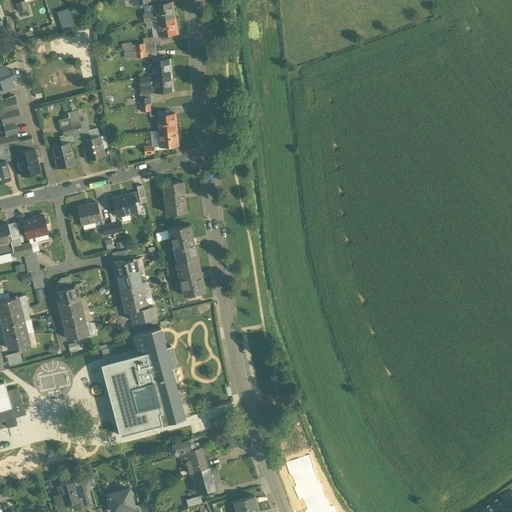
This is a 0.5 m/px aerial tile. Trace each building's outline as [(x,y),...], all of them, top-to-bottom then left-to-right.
[(25,0),(17,3),(19,12),(29,9),(26,1),(25,0)] [(172,2),(154,5),(157,20),(175,17),(172,2)] [(175,17),(157,20),(160,36),(178,33),(175,17)] [(65,18),(56,20),(58,29),(68,27),(65,18)] [(155,41),(144,42),(144,43),(144,49),(145,49),(156,48),(155,41)] [(156,48),(145,49),(146,56),(157,55),(156,48)] [(170,58),(152,60),(153,76),(171,74),(170,58)] [(13,80),(8,82),(4,73),(9,71),(7,65),(2,67),(0,67),(0,80),(3,92),(16,86),(13,80)] [(9,71),(4,73),(8,82),(13,80),(17,78),(13,70),(9,71)] [(153,76),(140,77),(142,92),(142,93),(151,92),(173,90),(171,74),(153,76)] [(151,92),(142,93),(142,92),(140,92),(141,104),(150,103),(152,103),(151,92)] [(3,99),(0,100),(0,110),(6,135),(17,133),(14,121),(21,120),(14,95),(3,99)] [(175,113),(157,115),(158,130),(176,129),(175,113)] [(59,120),(63,135),(65,136),(74,133),(70,117),(59,120)] [(176,129),(158,130),(160,146),(178,144),(176,129)] [(17,133),(6,135),(9,147),(15,146),(14,142),(19,141),(17,133)] [(6,135),(0,136),(0,149),(2,149),(9,147),(6,135)] [(100,135),(84,139),(86,150),(85,151),(87,160),(105,155),(100,135)] [(19,141),(14,142),(15,146),(16,151),(23,176),(40,172),(32,138),(19,141)] [(70,143),(54,147),(56,158),(55,158),(57,167),(75,163),(70,143)] [(9,147),(2,149),(6,161),(12,159),(9,147)] [(0,181),(10,179),(6,161),(2,149),(0,149),(0,181)] [(116,149),(109,149),(111,162),(118,162),(116,149)] [(183,181),(164,183),(168,214),(187,212),(183,181)] [(133,194),(122,197),(122,196),(113,198),(117,215),(122,214),(130,212),(137,210),(133,194)] [(98,203),(87,205),(87,204),(78,206),(82,224),(83,224),(85,232),(102,228),(102,225),(103,225),(98,203)] [(130,212),(122,214),(123,221),(131,219),(130,212)] [(44,216),(33,218),(24,220),(28,237),(48,232),(44,216)] [(121,221),(111,223),(113,233),(123,230),(121,221)] [(156,235),(165,233),(163,221),(154,223),(156,235)] [(16,222),(9,224),(12,238),(20,236),(16,222)] [(103,225),(102,225),(102,228),(104,235),(113,233),(111,223),(103,225)] [(8,224),(0,225),(0,254),(14,251),(11,241),(13,241),(12,238),(9,224),(8,224)] [(190,224),(171,229),(173,238),(172,238),(174,246),(175,246),(177,254),(176,254),(178,262),(197,258),(198,258),(190,224)] [(48,232),(28,237),(30,243),(31,242),(38,241),(50,238),(48,232)] [(20,236),(12,238),(13,241),(11,241),(14,251),(15,257),(24,255),(22,245),(20,236)] [(33,252),(36,251),(40,250),(38,241),(31,242),(33,252)] [(24,255),(34,252),(33,252),(31,242),(30,243),(22,245),(24,255)] [(112,253),(114,258),(127,255),(126,250),(112,253)] [(24,255),(28,272),(31,271),(40,269),(36,251),(33,252),(34,252),(24,255)] [(139,271),(144,269),(141,258),(134,259),(135,265),(137,264),(139,271)] [(205,291),(197,258),(177,263),(180,271),(179,271),(185,296),(205,291)] [(134,259),(115,264),(118,276),(139,271),(137,264),(135,265),(134,259)] [(40,269),(31,271),(32,277),(42,275),(40,269)] [(142,283),(147,281),(144,269),(139,271),(142,283)] [(24,282),(33,280),(32,277),(31,271),(28,272),(22,274),(24,282)] [(139,271),(118,276),(120,288),(142,283),(139,271)] [(33,280),(34,283),(43,281),(42,275),(32,277),(33,280)] [(43,281),(34,283),(35,289),(45,286),(43,281)] [(147,306),(151,305),(154,304),(148,281),(147,281),(142,283),(144,294),(147,306)] [(142,283),(120,288),(123,299),(144,294),(142,283)] [(75,287),(56,291),(59,303),(80,298),(79,291),(77,292),(75,287)] [(144,294),(123,299),(126,311),(136,309),(147,306),(144,294)] [(27,295),(17,297),(18,302),(20,302),(22,308),(28,307),(29,307),(27,295)] [(80,298),(83,310),(89,308),(85,295),(80,298)] [(9,299),(0,301),(0,312),(0,314),(22,308),(20,302),(18,302),(17,297),(9,299)] [(80,298),(59,303),(62,315),(83,310),(80,298)] [(147,306),(136,309),(139,320),(143,319),(153,316),(151,305),(147,306)] [(31,319),(28,307),(22,308),(24,320),(31,319)] [(22,308),(0,314),(3,325),(24,320),(22,308)] [(83,310),(86,321),(92,320),(89,308),(83,310)] [(83,310),(62,315),(65,326),(86,321),(83,310)] [(115,314),(108,316),(110,324),(117,322),(115,314)] [(31,319),(24,320),(27,332),(34,330),(31,319)] [(24,320),(3,325),(6,337),(27,332),(24,320)] [(86,321),(65,326),(68,339),(86,334),(89,334),(86,321)] [(95,323),(86,321),(89,334),(86,334),(87,337),(98,334),(95,323)] [(140,354),(102,363),(121,434),(185,418),(171,367),(176,366),(171,345),(166,346),(161,329),(136,336),(140,354)] [(27,332),(6,337),(9,349),(30,344),(27,332)] [(34,333),(27,332),(30,344),(31,347),(37,346),(34,333)] [(68,344),(70,350),(78,348),(77,342),(68,344)] [(20,351),(6,354),(9,365),(23,362),(20,351)] [(5,381),(0,382),(0,421),(7,419),(15,417),(26,414),(18,388),(8,391),(5,381)] [(292,397),(260,406),(293,507),(295,511),(341,511),(328,492),(292,397)] [(15,417),(7,419),(9,427),(17,425),(15,417)] [(190,438),(172,443),(173,448),(171,449),(171,453),(174,455),(177,455),(179,453),(180,452),(193,448),(192,446),(194,444),(193,441),(191,440),(190,438)] [(193,448),(180,452),(183,462),(187,461),(190,472),(194,471),(197,470),(195,464),(205,461),(201,446),(193,448)] [(33,447),(0,454),(0,485),(23,480),(19,462),(36,459),(33,447)] [(205,461),(195,464),(197,470),(207,467),(205,461)] [(207,467),(197,470),(194,471),(200,493),(215,488),(209,467),(207,467)] [(89,477),(83,478),(86,491),(93,489),(89,477)] [(82,478),(60,484),(62,492),(59,493),(62,503),(73,500),(75,509),(90,505),(86,491),(83,478),(82,478)] [(130,488),(108,494),(113,511),(135,506),(130,488)] [(7,492),(0,493),(0,501),(9,498),(7,492)] [(201,495),(186,499),(188,506),(203,502),(201,495)] [(259,511),(255,495),(235,500),(238,511),(259,511)]
